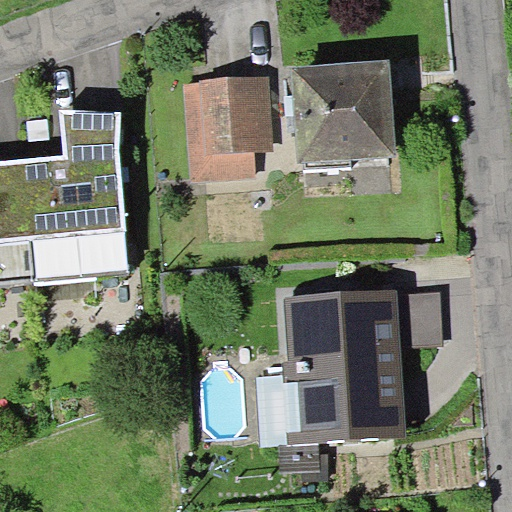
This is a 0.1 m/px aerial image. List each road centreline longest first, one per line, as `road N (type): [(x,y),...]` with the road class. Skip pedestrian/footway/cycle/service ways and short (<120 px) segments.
road 1 (residential): [(511,495),(458,0)]
road 2 (residential): [(0,55),(159,0)]
